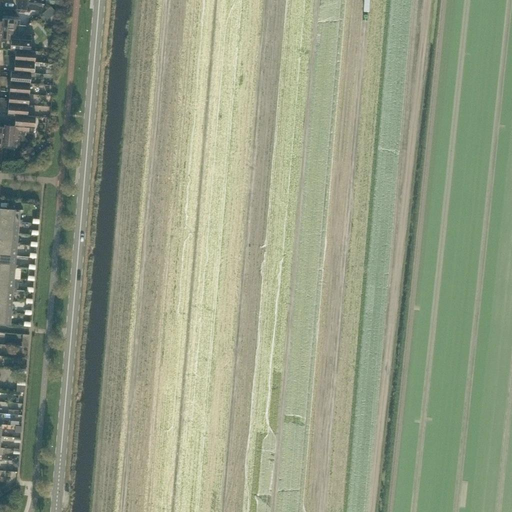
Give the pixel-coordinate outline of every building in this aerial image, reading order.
[(17,33),(18,25),(19,19),(2,18),(1,21),(2,21),(0,38),(1,38),(11,38),(17,33)] [(25,39),(26,34),(17,33),(11,38),(10,49),(15,50),(15,49),(30,51),(30,50),(31,40),(25,39)] [(30,50),(30,51),(15,49),(15,50),(14,60),(34,62),(35,51),(30,50)] [(33,73),(34,62),(14,60),(14,71),(31,72),(30,73),(33,73)] [(14,71),(11,70),(10,81),(30,83),(30,73),(31,72),(14,71)] [(29,94),(30,83),(10,81),(9,92),(29,94)] [(28,105),(29,94),(9,92),(8,103),(28,105)] [(27,115),(28,105),(8,103),(7,114),(15,115),(15,114),(27,115)] [(27,115),(15,114),(15,115),(14,125),(20,131),(28,132),(29,127),(34,127),(35,116),(27,115)] [(20,131),(14,125),(4,124),(3,127),(4,127),(2,144),(13,145),(14,139),(19,140),(20,131)] [(20,210),(3,208),(1,208),(1,215),(0,215),(0,219),(22,222),(22,220),(19,220),(20,210)] [(22,223),(22,222),(0,219),(0,231),(18,233),(18,223),(22,223)] [(17,242),(18,233),(0,231),(0,242),(20,244),(20,243),(17,242)] [(20,246),(20,244),(0,242),(0,254),(16,255),(16,246),(20,246)] [(15,265),(16,255),(0,254),(0,265),(18,267),(18,265),(15,265)] [(0,265),(0,276),(14,278),(20,278),(20,268),(18,268),(18,267),(0,265)] [(13,288),(14,278),(0,276),(0,288),(16,290),(16,288),(13,288)] [(16,292),(16,290),(0,288),(0,299),(12,301),(13,291),(16,292)] [(11,310),(12,301),(0,299),(0,311),(14,312),(14,311),(11,310)] [(14,314),(14,312),(0,311),(0,323),(10,324),(11,314),(14,314)]
